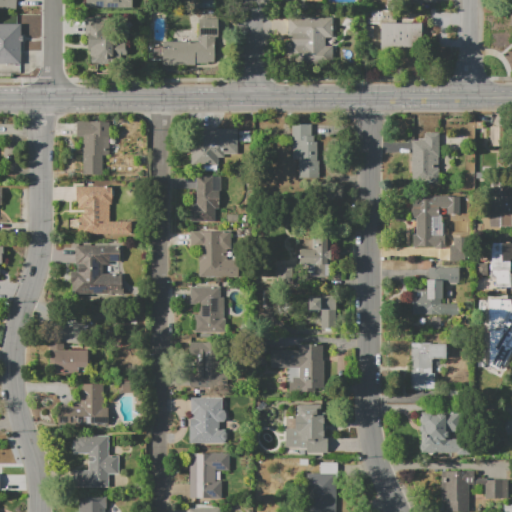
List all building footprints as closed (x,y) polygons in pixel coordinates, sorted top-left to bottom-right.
[(0,0),(17,0),(17,9),(0,9),(0,0)] [(132,0),(132,8),(86,7),(86,0),(132,0)] [(371,10),(396,10),(396,23),(368,23),(368,18),(371,18),(371,10)] [(288,18),(332,18),(332,37),(325,37),(325,46),(332,46),(332,59),(291,59),(291,53),(287,53),(287,42),(292,42),(292,37),(287,37),(288,18)] [(88,19),(109,19),(108,41),(126,42),(125,51),(121,51),(121,56),(113,56),(113,64),(90,64),(90,49),(88,49),(88,19)] [(0,24),(21,24),(21,63),(0,63),(0,24)] [(381,24),(422,24),(421,47),(388,47),(388,51),(380,51),(381,24)] [(162,65),(162,41),(198,41),(198,28),(217,28),(217,37),(215,37),(215,63),(196,62),(196,65),(162,65)] [(102,174),(82,174),(82,137),(76,137),(76,121),(109,122),(109,155),(102,155),(102,174)] [(292,124),(311,124),(311,136),(314,136),(314,141),(317,141),(317,160),(319,160),(319,177),(298,177),(298,160),(292,160),(292,124)] [(238,130),(237,155),(224,155),(224,158),(218,158),(218,168),(198,168),(198,158),(191,158),(191,127),(216,128),(216,130),(238,130)] [(425,133),(438,133),(438,179),(413,179),(413,140),(424,140),(425,133)] [(498,133),(489,133),(489,145),(498,145),(498,133)] [(196,176),(220,176),(220,191),(219,191),(218,208),(214,208),(214,221),(190,221),(190,203),(196,203),(196,176)] [(511,181),(511,226),(500,226),(500,213),(484,213),(484,190),(501,191),(501,181),(511,181)] [(76,187),(112,187),(112,201),(109,201),(109,222),(132,222),(132,234),(82,234),(82,229),(78,229),(78,216),(82,216),(82,213),(84,213),(84,209),(77,209),(78,201),(76,201),(76,187)] [(416,196),(445,197),(445,208),(438,208),(438,216),(430,216),(430,235),(445,236),(445,248),(435,248),(435,247),(413,247),(413,234),(415,234),(415,217),(412,217),(413,205),(416,205),(416,196)] [(199,277),(199,247),(190,247),(190,232),(231,232),(230,248),(227,248),(227,261),(238,261),(238,277),(199,277)] [(453,237),(465,237),(465,261),(449,261),(449,245),(453,245),(453,237)] [(326,238),(326,251),(330,251),(330,260),(326,260),(326,275),(312,275),(312,265),(300,265),(300,249),(313,250),(313,238),(326,238)] [(490,243),(511,243),(511,260),(510,260),(510,273),(511,273),(511,287),(496,287),(496,290),(477,290),(477,277),(489,277),(490,243)] [(74,246),(119,246),(119,261),(109,261),(109,265),(103,265),(103,274),(121,274),(121,284),(89,284),(89,294),(72,293),(72,283),(70,283),(70,272),(77,272),(77,261),(74,261),(74,246)] [(291,265),(276,266),(276,281),(291,280),(291,265)] [(459,267),(459,283),(442,283),(442,303),(459,303),(459,315),(412,315),(412,290),(426,290),(426,279),(428,279),(428,267),(459,267)] [(223,287),(223,319),(226,319),(226,333),(195,333),(195,315),(200,315),(200,304),(191,304),(191,287),(223,287)] [(321,330),(321,310),(308,310),(308,298),(320,298),(320,296),(335,296),(335,330),(321,330)] [(490,344),(490,322),(502,323),(502,324),(508,327),(511,320),(511,349),(508,357),(491,347),(492,345),(490,344)] [(191,342),(220,342),(220,389),(190,389),(191,342)] [(53,343),(63,344),(63,350),(88,350),(88,374),(53,373),(53,343)] [(412,343),(446,343),(446,359),(433,359),(433,357),(432,357),(431,373),(434,373),(434,388),(410,388),(410,372),(412,372),(412,361),(411,361),(412,343)] [(323,388),(295,388),(295,378),(304,378),(304,370),(299,370),(299,367),(272,367),(272,350),(299,350),(299,346),(322,346),(322,361),(324,361),(323,388)] [(103,384),(103,407),(108,407),(108,427),(57,427),(57,405),(72,405),(72,403),(80,403),(80,384),(103,384)] [(191,398),(220,398),(220,430),(223,430),(226,433),(226,439),(223,442),(220,442),(220,443),(190,443),(191,398)] [(325,401),(324,446),(309,446),(309,428),(302,428),(302,401),(325,401)] [(462,412),(462,427),(450,427),(450,438),(470,438),(470,453),(419,453),(420,424),(424,425),(424,423),(420,423),(420,412),(462,412)] [(108,436),(108,455),(119,455),(119,474),(108,474),(108,487),(73,487),(73,471),(88,471),(89,453),(73,453),(73,440),(76,440),(76,436),(108,436)] [(190,454),(230,454),(229,471),(215,470),(215,482),(222,482),(222,498),(190,498),(190,454)] [(308,511),(309,473),(320,473),(320,463),(337,463),(336,511),(308,511)] [(441,471),(474,471),(474,478),(486,478),(486,480),(507,480),(507,499),(485,499),(485,485),(468,484),(468,511),(446,511),(446,502),(441,502),(441,471)] [(79,511),(79,497),(106,497),(106,509),(105,509),(105,511),(79,511)]
